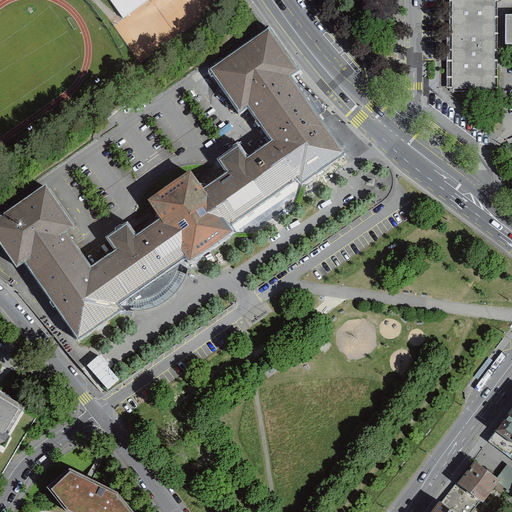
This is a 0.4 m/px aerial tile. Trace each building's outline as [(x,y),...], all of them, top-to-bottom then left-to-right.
[(110,0),(123,17),(147,0),(110,0)] [(456,0),(456,86),(499,86),(499,0),(456,0)] [(45,191),(0,221),(0,252),(15,273),(23,268),(77,346),(120,317),(115,310),(183,263),(188,271),(239,237),(233,228),(300,182),(304,188),(348,158),(294,79),(299,75),(270,34),(212,74),(241,116),(250,110),(274,146),(250,162),(242,150),(221,164),(229,176),(206,192),(194,175),(150,205),(162,222),(137,239),(129,227),(107,242),(116,254),(91,272),(66,235),(72,231),(45,191)] [(84,367),(106,391),(119,379),(97,355),(84,367)] [(0,392),(0,443),(22,406),(0,392)] [(511,413),(499,430),(511,439),(511,413)] [(511,439),(499,430),(490,442),(511,458),(511,439)] [(500,479),(478,461),(445,502),(442,500),(432,511),(474,511),(494,487),(500,479)] [(511,466),(510,465),(500,479),(494,487),(506,496),(509,490),(511,492),(511,466)] [(87,476),(70,468),(48,487),(67,511),(134,511),(117,491),(93,479),(90,478),(87,476)]
